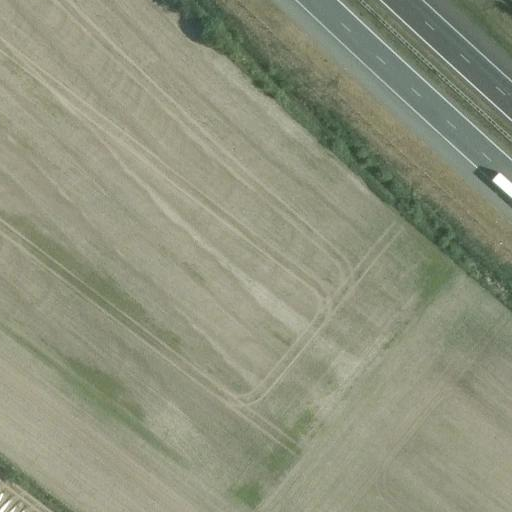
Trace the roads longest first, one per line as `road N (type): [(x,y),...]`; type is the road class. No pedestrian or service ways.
road 1 (motorway): [(318,0),(511,179)]
road 2 (motorway): [(511,100),(403,0)]
